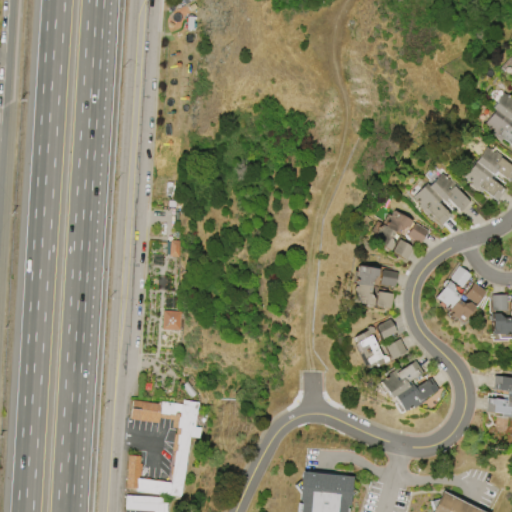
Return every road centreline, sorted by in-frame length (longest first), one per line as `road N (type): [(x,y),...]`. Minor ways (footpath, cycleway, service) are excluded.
road 1 (residential): [(242,511),(282,431),(304,416),(333,417),(406,445),(438,445),(464,426),(464,373),(429,335),(418,289),(437,261),(511,220)]
road 2 (tertiary): [(145,0),(108,511)]
road 3 (motorway): [(63,511),(94,0)]
road 4 (motorway): [(54,0),(24,511)]
road 5 (tertiary): [(15,0),(0,244)]
